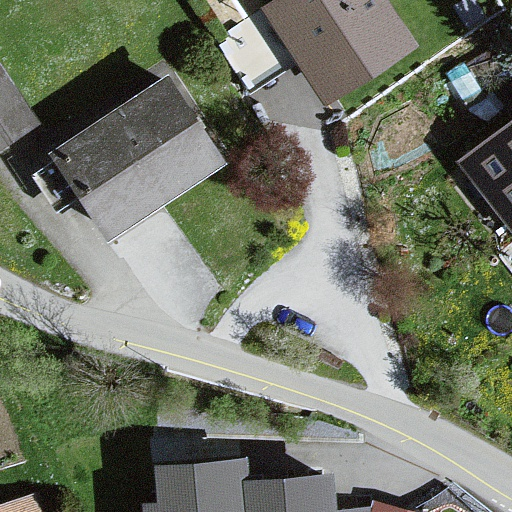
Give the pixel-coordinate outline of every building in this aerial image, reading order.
[(391,0),(262,0),(334,113),(427,55),(391,0)] [(172,71),(55,148),(116,241),(234,165),(172,71)] [(5,74),(0,77),(0,162),(44,134),(5,74)] [(511,131),(459,167),(511,245),(511,131)] [(142,498),(143,511),(443,511),(372,495),(370,506),(334,508),(331,466),(245,472),(243,449),(152,456),(155,497),(142,498)] [(43,511),(36,491),(0,502),(0,511),(43,511)]
